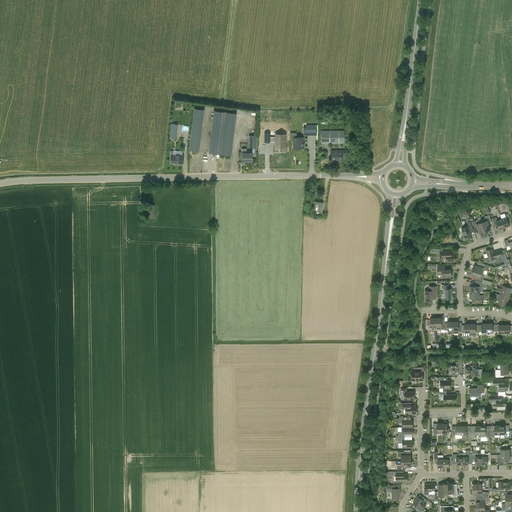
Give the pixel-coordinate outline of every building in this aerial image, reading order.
[(194,109),(189,150),(199,152),(204,110),(194,109)] [(213,110),(208,153),(231,156),(236,114),(213,110)] [(171,123),(170,136),(172,136),(171,139),(177,139),(178,124),(171,123)] [(323,144),(347,144),(347,131),(323,131),(323,144)] [(256,153),(257,136),(249,135),(248,148),(254,148),(254,153),(256,153)] [(284,135),(277,135),(276,135),(276,145),(277,145),(277,148),(278,148),(282,148),(284,148),(284,145),(285,145),(285,135),(284,135)] [(294,148),(306,148),(305,135),(294,135),(294,148)] [(242,150),(242,163),(246,163),(246,162),(252,162),(252,151),(246,151),(246,149),(242,150)] [(347,150),(342,150),(331,151),(331,160),(337,160),(337,162),(342,162),(342,155),(347,155),(347,150)] [(171,151),(171,155),(170,155),(170,163),(177,163),(177,164),(183,164),(183,155),(181,155),(181,152),(178,152),(178,155),(173,155),(173,151),(171,151)] [(323,203),(315,201),(313,211),(321,213),(323,203)] [(154,218),(154,205),(146,205),(146,218),(154,218)] [(506,218),(502,219),(504,228),(510,226),(508,220),(511,219),(509,213),(505,215),(506,218)] [(485,219),(481,220),(485,231),(485,230),(490,229),(488,223),(491,222),(489,215),(484,217),(485,219)] [(502,219),(497,221),(496,217),(492,219),(494,224),(497,223),(499,229),(504,228),(502,219)] [(481,221),(478,222),(477,220),(472,222),(475,228),(477,227),(479,233),(485,231),(481,220),(481,221)] [(467,223),(469,227),(462,229),(465,238),(472,236),(469,229),(472,228),(470,222),(467,223)] [(504,250),(501,251),(500,250),(493,252),(492,249),(486,251),(489,260),(490,263),(496,261),(495,258),(502,256),(505,264),(502,265),(495,267),(495,268),(498,269),(498,270),(511,266),(510,263),(508,263),(504,250)] [(447,261),(455,261),(455,254),(449,254),(449,251),(442,251),(442,258),(447,258),(447,261)] [(483,264),(482,267),(476,265),(474,271),(481,273),(482,274),(483,270),(488,271),(489,266),(483,264)] [(443,278),(451,277),(451,269),(445,270),(445,265),(437,266),(438,274),(443,274),(443,278)] [(481,273),(474,271),(473,271),(471,276),(477,278),(476,281),(482,283),(483,280),(485,274),(482,274),(481,273)] [(476,281),(476,286),(470,286),(470,292),(479,292),(482,292),(482,283),(476,281)] [(451,289),(449,289),(449,284),(443,284),(443,285),(441,285),(441,289),(443,289),(444,289),(445,299),(452,299),(451,289)] [(497,287),(496,290),(510,295),(511,288),(503,286),(502,289),(497,287)] [(432,295),(436,295),(436,287),(429,287),(429,291),(425,291),(425,301),(430,301),(432,301),(432,295)] [(496,290),(496,291),(495,293),(493,293),(492,296),(494,296),(494,297),(508,301),(510,295),(496,290)] [(479,292),(470,292),(470,298),(476,298),(477,301),(483,301),(483,295),(479,295),(479,292)] [(508,301),(494,297),(493,300),(498,301),(498,304),(506,307),(508,301)] [(436,326),(436,318),(431,318),(431,320),(427,320),(428,329),(431,329),(431,326),(436,326)] [(445,330),(445,323),(444,319),(441,319),(441,318),(436,318),(436,326),(436,329),(442,329),(442,330),(445,330)] [(448,323),(445,323),(445,330),(445,332),(449,332),(449,333),(453,333),(453,322),(448,322),(448,323)] [(458,322),(453,322),(453,333),(459,333),(459,332),(462,332),(462,325),(462,323),(458,323),(458,322)] [(462,325),(462,332),(465,332),(470,332),(470,324),(465,324),(465,325),(462,325)] [(479,335),(479,332),(479,325),(475,325),(475,324),(470,324),(470,332),(470,335),(479,335)] [(487,333),(487,324),(482,324),(482,325),(479,325),(479,332),(482,332),(484,332),(484,333),(487,333)] [(492,324),(487,324),(487,333),(487,335),(493,335),(493,331),(496,331),(496,325),(492,325),(492,324)] [(499,325),(496,325),(496,331),(499,331),(499,333),(504,333),(504,325),(499,325)] [(501,364),(501,369),(495,370),(496,377),(503,377),(503,374),(507,374),(507,364),(505,364),(505,361),(501,361),(501,364)] [(456,362),(456,366),(450,366),(450,374),(458,374),(458,368),(462,368),(462,362),(456,362)] [(471,375),(478,375),(478,366),(471,366),(465,366),(465,373),(471,373),(471,375)] [(419,380),(423,380),(423,372),(412,372),(412,380),(419,380)] [(450,380),(444,380),(444,377),(437,378),(437,381),(440,381),(441,388),(450,388),(450,380)] [(503,379),(496,379),(493,379),(493,386),(499,386),(499,390),(508,390),(508,389),(508,386),(508,382),(503,382),(503,379)] [(477,385),(477,388),(470,388),(469,389),(469,392),(470,393),(470,396),(471,398),(471,399),(472,400),(474,400),(475,399),(476,398),(476,396),(479,396),(479,392),(484,392),(484,388),(484,385),(477,385)] [(414,392),(407,392),(407,388),(401,389),(401,394),(401,400),(415,399),(414,392)] [(456,394),(446,395),(446,392),(439,392),(440,395),(444,395),(444,402),(456,402),(456,394)] [(499,395),(491,396),(489,396),(489,401),(496,401),(497,406),(506,406),(506,399),(499,399),(499,395)] [(409,403),(403,403),(398,403),(398,406),(403,406),(403,409),(406,409),(406,414),(416,414),(416,406),(409,406),(409,403)] [(413,420),(404,420),(404,417),(398,417),(398,423),(403,423),(403,427),(413,427),(413,420)] [(437,424),(437,429),(433,429),(433,435),(437,435),(437,432),(443,432),(442,424),(437,424)] [(499,425),(500,434),(500,437),(509,437),(509,430),(505,430),(505,425),(504,425),(504,424),(503,424),(501,424),(500,424),(500,425),(499,425)] [(499,425),(490,426),(490,437),(493,437),(494,436),(494,434),(500,434),(499,425)] [(461,426),(456,426),(452,426),(452,438),(456,438),(456,435),(457,435),(462,435),(461,426)] [(471,431),(467,431),(467,426),(461,426),(462,435),(467,435),(469,435),(469,437),(467,437),(467,440),(471,440),(471,431)] [(480,426),(475,426),(471,426),(471,431),(471,440),(471,439),(473,439),(476,436),(476,435),(481,435),(480,426)] [(490,426),(486,426),(480,426),(481,435),(486,434),(487,437),(490,437),(490,426)] [(398,427),(398,432),(398,434),(398,437),(404,437),(404,434),(413,434),(413,427),(403,427),(398,427)] [(404,437),(398,437),(396,437),(396,440),(398,440),(398,443),(400,443),(403,443),(403,447),(413,447),(413,440),(405,440),(404,437)] [(510,449),(503,449),(503,446),(497,446),(497,452),(500,452),(500,455),(510,454),(510,449)] [(466,453),(462,453),(462,464),(468,464),(468,460),(472,460),(472,454),(471,454),(471,450),(466,450),(466,453)] [(411,455),(405,455),(405,452),(398,452),(398,457),(402,457),(402,461),(410,461),(411,461),(411,455)] [(443,455),(438,455),(438,452),(434,452),(434,459),(437,459),(438,467),(443,467),(443,459),(443,455)] [(459,453),(459,454),(454,454),(454,458),(456,458),(457,464),(462,464),(462,453),(459,453)] [(477,453),(477,454),(472,454),(472,460),(472,458),(475,458),(476,464),(481,464),(481,453),(477,453)] [(484,453),(481,453),(481,464),(487,464),(487,460),(491,460),(490,454),(486,454),(484,453)] [(500,455),(500,458),(497,458),(497,464),(503,463),(503,460),(510,460),(510,454),(500,455)] [(446,459),(443,459),(443,467),(449,467),(449,460),(452,460),(452,456),(446,457),(446,459)] [(401,461),(401,465),(397,465),(397,470),(404,470),(404,467),(410,467),(410,461),(402,461),(401,461)] [(399,471),(393,472),(387,472),(387,475),(396,475),(396,482),(407,482),(407,474),(399,474),(399,471)] [(498,488),(492,488),(493,492),(499,491),(505,491),(505,488),(509,488),(511,488),(511,482),(501,482),(498,482),(498,488)] [(442,484),(442,490),(439,490),(439,497),(444,497),(444,492),(448,492),(448,483),(442,484)] [(448,483),(448,492),(448,495),(452,495),(452,497),(457,496),(457,490),(454,490),(454,484),(448,484),(448,483)] [(425,484),(425,487),(424,487),(424,495),(429,495),(429,491),(435,491),(435,484),(425,484)] [(400,488),(394,489),(394,485),(387,486),(387,489),(387,492),(392,492),(392,499),(398,499),(398,495),(400,495),(400,488)] [(482,489),(473,489),(473,495),(483,495),(483,498),(489,498),(489,492),(482,492),(482,489)] [(507,491),(505,491),(499,491),(500,495),(505,495),(505,500),(511,500),(511,494),(507,494),(507,491)] [(419,495),(418,497),(417,497),(413,504),(417,506),(417,510),(422,511),(423,511),(425,510),(424,509),(427,502),(426,502),(427,500),(424,498),(419,495)] [(489,498),(483,498),(483,501),(476,501),(476,507),(485,507),(485,503),(489,503),(489,498)] [(511,500),(505,500),(506,504),(502,504),(502,510),(508,510),(508,506),(511,506),(511,500)]
